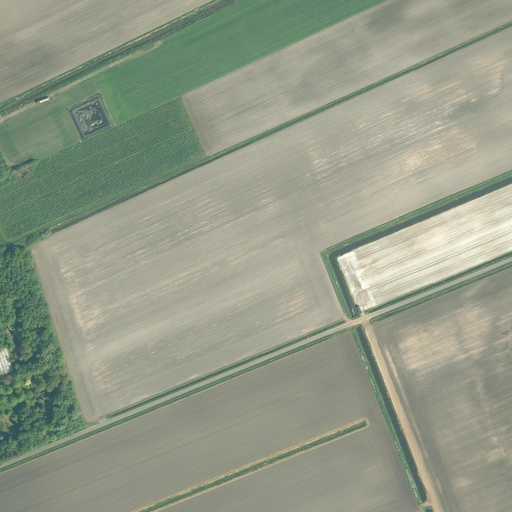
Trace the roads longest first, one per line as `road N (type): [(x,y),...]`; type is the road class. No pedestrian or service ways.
road 1 (unclassified): [(0,466),(511,259)]
road 2 (track): [(436,511),(362,318)]
